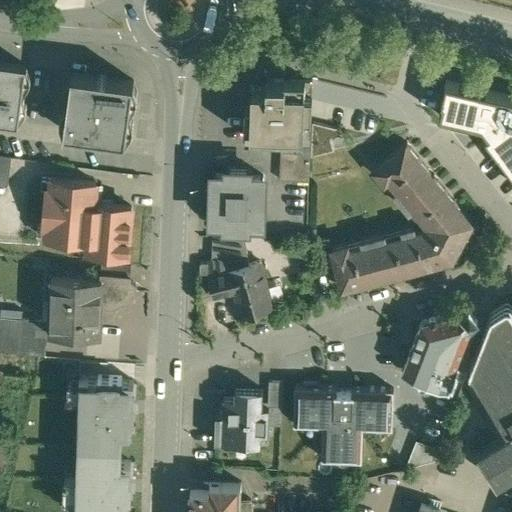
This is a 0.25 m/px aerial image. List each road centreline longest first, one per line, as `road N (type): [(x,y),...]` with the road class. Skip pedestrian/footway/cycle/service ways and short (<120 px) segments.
road 1 (residential): [(168,362),(511,273)]
road 2 (secondary): [(180,49),(168,362)]
road 3 (residential): [(511,34),(344,0)]
road 4 (secondary): [(168,362),(163,511)]
road 5 (residential): [(0,23),(140,29)]
road 6 (residential): [(424,126),(511,231)]
